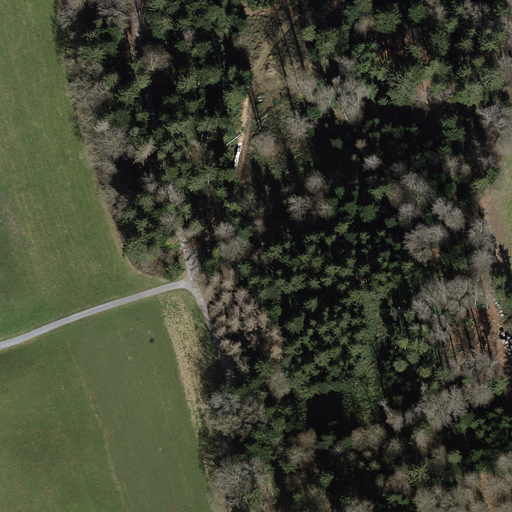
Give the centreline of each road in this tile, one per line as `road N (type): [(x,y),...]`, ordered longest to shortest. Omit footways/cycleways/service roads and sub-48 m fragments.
road 1 (track): [(138,0),(146,81),(193,278)]
road 2 (track): [(193,278),(229,378),(235,511)]
road 3 (track): [(193,278),(0,346)]
